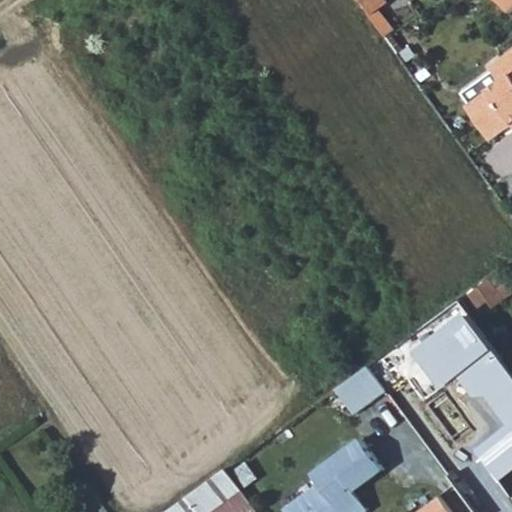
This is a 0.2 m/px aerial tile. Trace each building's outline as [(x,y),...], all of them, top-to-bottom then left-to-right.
[(386,0),(360,0),(372,16),(389,4),(386,0)] [(504,85),(468,107),(490,142),(511,128),(511,57),(494,69),(504,85)] [(511,284),(505,273),(474,291),(488,315),(511,300),(511,284)] [(360,414),(395,391),(378,365),(343,388),(360,414)] [(324,484),(288,511),(369,511),(371,510),(358,492),(388,470),(366,440),(317,475),(324,484)] [(252,511),(254,511),(224,471),(210,481),(229,507),(221,511),(252,511)] [(221,511),(229,507),(210,481),(167,511),(221,511)] [(90,511),(94,511),(106,504),(93,485),(86,490),(90,497),(83,501),(90,511)] [(455,511),(445,497),(424,511),(455,511)]
